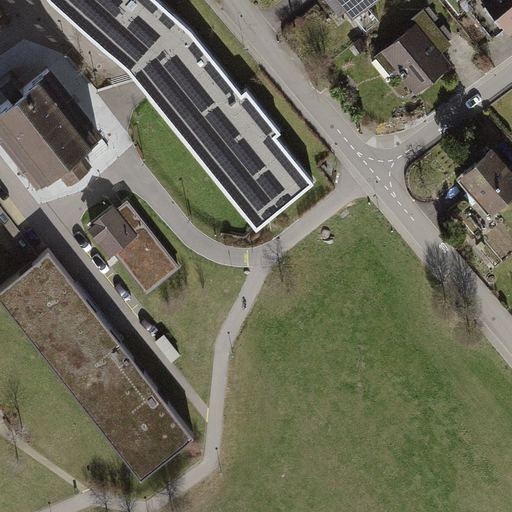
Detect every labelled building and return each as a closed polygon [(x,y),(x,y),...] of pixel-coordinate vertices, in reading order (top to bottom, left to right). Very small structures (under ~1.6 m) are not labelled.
[(49,0),(128,72),(256,231),(316,184),(278,137),(283,134),(248,90),(243,94),(193,32),(158,0),(49,0)] [(335,0),(348,17),(369,0),(335,0)] [(511,0),(482,0),(511,34),(511,0)] [(408,93),(449,63),(440,51),(449,45),(424,10),(410,20),(412,22),(376,49),(408,93)] [(0,98),(0,132),(37,179),(57,163),(68,177),(90,160),(79,146),(104,126),(50,59),(0,98)] [(491,216),(511,198),(511,171),(494,149),(459,177),(491,216)] [(114,201),(86,223),(110,254),(114,250),(147,292),(181,266),(128,197),(117,206),(114,201)] [(193,431),(48,245),(0,281),(0,289),(141,471),(193,431)]
